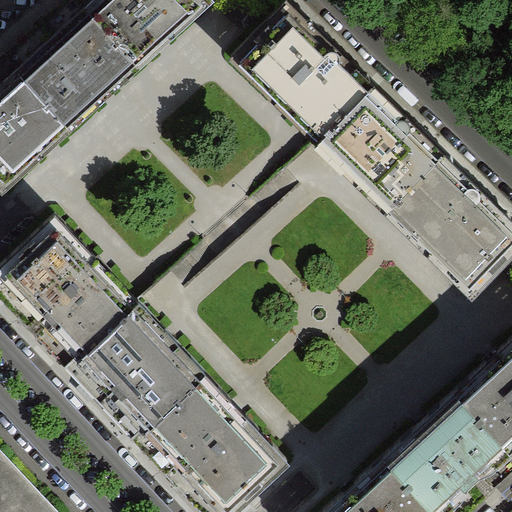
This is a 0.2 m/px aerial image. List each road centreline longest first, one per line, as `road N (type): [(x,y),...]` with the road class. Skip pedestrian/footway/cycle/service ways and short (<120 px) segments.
road 1 (tertiary): [(334,0),(511,171)]
road 2 (residential): [(162,511),(0,333)]
road 3 (residential): [(0,399),(105,511)]
